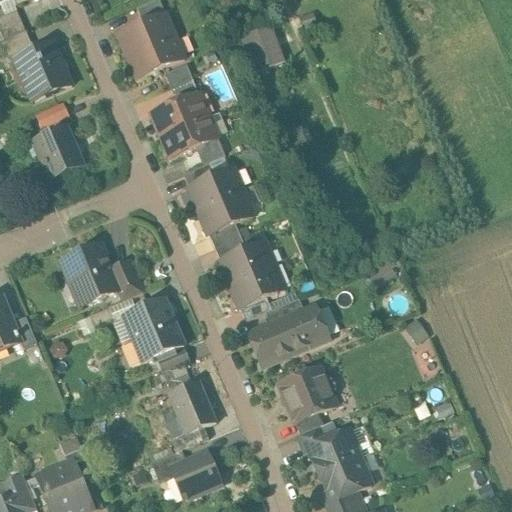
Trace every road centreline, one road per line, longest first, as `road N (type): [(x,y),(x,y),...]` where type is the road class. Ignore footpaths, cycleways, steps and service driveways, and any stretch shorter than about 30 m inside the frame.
road 1 (residential): [(154,188),(290,511)]
road 2 (residential): [(79,0),(154,188)]
road 3 (residential): [(0,254),(154,188)]
